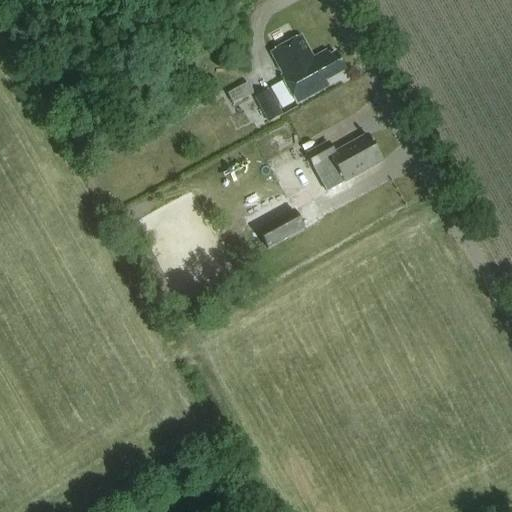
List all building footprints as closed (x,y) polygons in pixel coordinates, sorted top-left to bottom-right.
[(300,38),(269,55),(282,78),(280,79),(283,84),(294,105),(295,107),(328,89),(325,84),(345,73),(335,55),(329,58),(326,53),(313,61),(300,38)] [(248,84),(228,95),(233,106),(253,95),(248,84)] [(259,129),(282,116),(269,92),(255,100),(263,116),(255,121),(259,129)] [(344,185),(382,164),(372,147),(373,146),(368,137),(334,156),(328,145),(306,157),(314,171),(331,161),(344,185)] [(294,212),(259,231),(270,251),(305,232),(294,212)]
